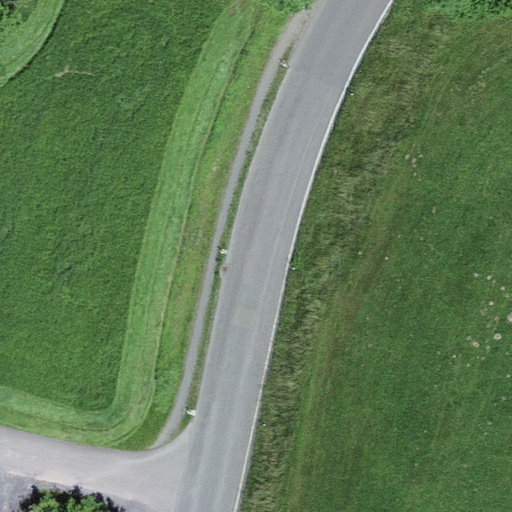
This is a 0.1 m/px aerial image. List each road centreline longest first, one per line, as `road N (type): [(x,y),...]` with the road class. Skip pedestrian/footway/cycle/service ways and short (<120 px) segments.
road 1 (secondary): [(354,0),(324,58),(295,151),(200,511)]
road 2 (track): [(205,486),(0,443)]
